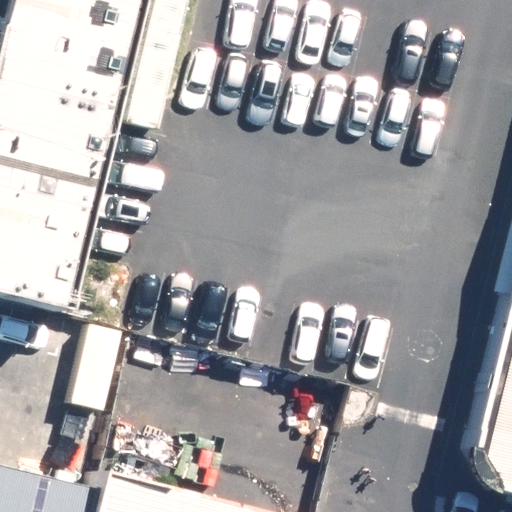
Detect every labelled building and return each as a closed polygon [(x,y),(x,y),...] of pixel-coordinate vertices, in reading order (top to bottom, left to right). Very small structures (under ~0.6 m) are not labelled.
[(0,0),(0,295),(51,309),(129,0),(0,0)] [(219,0),(136,0),(123,62),(209,81),(226,2),(219,0)] [(511,314),(467,493),(511,504),(511,314)] [(76,511),(256,511),(87,470),(81,494),(76,511)] [(0,511),(76,511),(81,494),(0,473),(0,511)]
